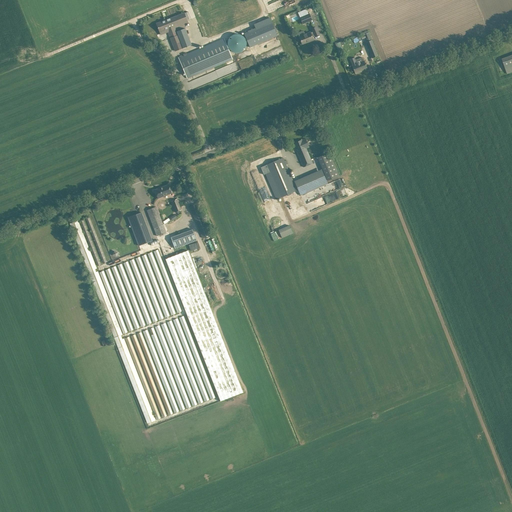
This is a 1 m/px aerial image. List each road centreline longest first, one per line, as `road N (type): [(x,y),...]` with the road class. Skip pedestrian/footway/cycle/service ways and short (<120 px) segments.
road 1 (unclassified): [(0,237),(511,33)]
road 2 (track): [(45,57),(184,0)]
